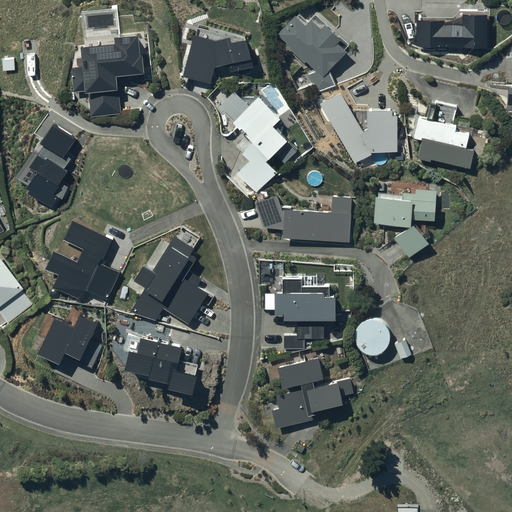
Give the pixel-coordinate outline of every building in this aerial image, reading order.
[(445,15),(418,15),(417,44),(445,44),(445,40),(466,40),(466,45),(487,45),(487,8),(464,8),(464,18),(445,18),(445,15)] [(307,20),(296,11),(279,32),(288,39),(285,43),(305,59),(306,57),(318,68),(308,72),(317,92),(337,84),(330,66),(347,46),(336,37),(341,31),(325,19),(322,23),(311,15),(307,20)] [(116,38),(81,41),(83,64),(73,65),(75,89),(83,88),(84,91),(90,90),(92,113),(121,111),(117,70),(145,67),(143,48),(141,48),(139,29),(115,31),(116,38)] [(216,42),(196,37),(185,76),(212,83),(216,69),(254,60),(249,40),(234,43),(231,40),(216,42)] [(15,57),(2,57),(3,68),(15,68),(15,57)] [(341,90),(321,102),(355,162),(375,150),(398,150),(398,111),(393,111),(393,106),(368,106),(368,125),(364,127),(341,90)] [(280,113),(259,92),(235,117),(248,130),(237,142),(251,155),(236,171),(257,190),(278,168),(266,157),(287,133),(273,120),(280,113)] [(428,115),(419,113),(414,135),(422,137),(418,154),(431,158),(432,155),(470,164),(474,147),(466,145),(470,130),(456,127),(457,122),(453,121),(457,103),(432,97),(428,115)] [(82,135),(52,115),(13,172),(26,181),(32,192),(53,206),(68,185),(63,181),(71,170),(65,166),(72,156),(69,154),(82,135)] [(403,193),(375,191),(375,219),(410,220),(395,232),(410,254),(429,238),(415,217),(412,218),(412,214),(435,215),(437,187),(416,186),(416,190),(403,190),(403,193)] [(254,199),(264,225),(282,226),(281,236),(350,240),(354,193),(333,192),(332,206),(282,203),(278,190),(254,199)] [(117,239),(73,220),(64,241),(85,251),(79,264),(54,253),(46,270),(62,277),(56,290),(80,301),(89,293),(108,302),(121,273),(105,266),(117,239)] [(195,243),(176,232),(156,266),(144,259),(135,274),(146,280),(145,282),(146,283),(133,306),(155,318),(163,305),(190,320),(208,289),(198,283),(203,276),(188,268),(197,253),(191,250),(195,243)] [(0,307),(9,320),(33,304),(21,288),(24,286),(0,250),(0,307)] [(283,285),(275,285),(275,307),(284,307),(284,314),(297,314),(297,332),(285,332),(285,345),(305,345),(305,335),(324,335),(324,314),(336,314),(336,289),(330,289),(330,282),(302,282),(302,275),(283,275),(283,285)] [(97,322),(81,314),(76,325),(55,316),(39,350),(61,360),(66,349),(81,356),(79,360),(92,366),(103,345),(90,339),(97,322)] [(355,331),(355,333),(356,335),(356,336),(356,338),(357,339),(358,341),(358,342),(359,343),(360,344),(361,345),(362,346),(363,347),(365,348),(366,348),(367,349),(369,349),(370,350),(372,350),(373,350),(375,350),(376,349),(377,349),(379,349),(380,348),(382,347),(383,347),(384,346),(385,345),(386,344),(387,343),(388,341),(388,340),(389,339),(389,337),(390,336),(390,334),(390,333),(390,331),(390,330),(390,328),(389,327),(388,325),(388,324),(387,323),(386,321),(385,320),(384,319),(383,318),(381,317),(380,317),(379,316),(377,316),(376,315),(374,315),(373,315),(371,315),(370,315),(368,316),(367,316),(365,317),(364,317),(363,318),(361,319),(360,320),(359,321),(358,323),(358,324),(357,325),(356,327),(356,328),(356,330),(355,331)] [(181,359),(185,343),(144,333),(143,336),(130,333),(126,349),(131,350),(127,365),(152,371),(151,374),(171,379),(170,384),(196,390),(201,370),(199,369),(200,364),(181,359)] [(405,336),(395,341),(401,356),(412,352),(405,336)] [(319,351),(279,362),(283,382),(301,378),(303,386),(277,391),(280,405),(273,406),(277,425),(316,416),(314,409),(318,408),(317,403),(344,397),(343,392),(353,390),(350,374),(315,381),(314,375),(323,373),(319,351)]
